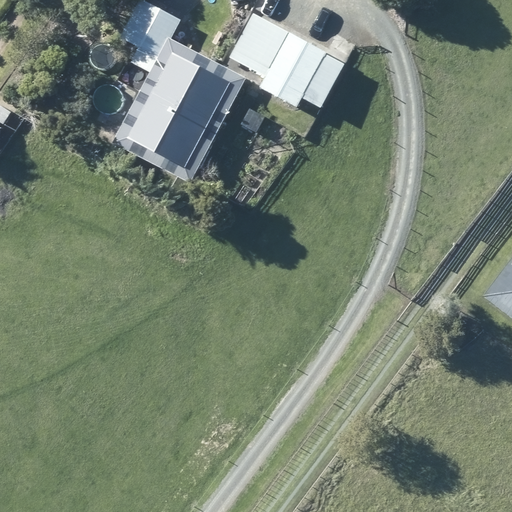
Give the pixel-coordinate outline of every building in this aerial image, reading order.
[(119,126),(109,144),(187,185),(242,80),(167,39),(177,21),(138,0),(137,0),(117,38),(135,48),(128,62),(147,73),(119,126)] [(251,14),(226,58),(263,79),(258,88),(294,108),(299,99),(317,108),(342,65),(251,14)] [(0,124),(1,125),(9,112),(0,107),(0,124)] [(249,109),(240,123),(251,130),(260,116),(249,109)] [(511,254),(480,297),(511,321),(511,254)]
